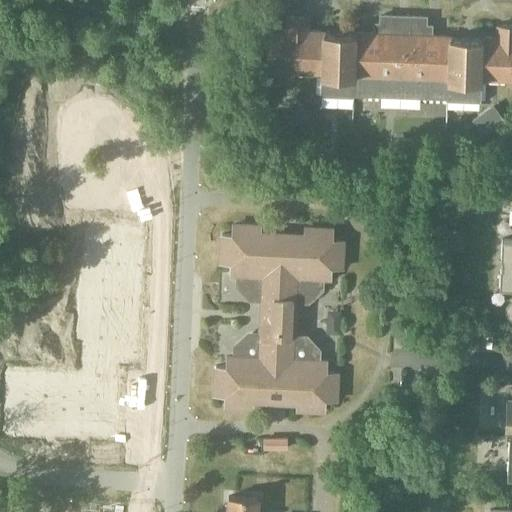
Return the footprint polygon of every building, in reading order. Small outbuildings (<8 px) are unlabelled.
[(354,33),(335,33),(333,94),(353,95),(353,93),(400,95),(403,15),(380,14),(380,22),(374,22),(374,32),(354,31),(354,33)] [(447,98),(467,98),(469,37),(451,36),(451,34),(430,33),(431,24),(425,24),(425,15),(403,15),(400,95),(447,96),(447,98)] [(321,94),(333,94),(335,33),(324,32),(324,30),(308,30),(308,16),(286,16),(285,29),(267,28),(266,70),(322,71),(321,94)] [(480,37),(469,37),(467,98),(479,99),(480,76),(511,77),(511,22),(497,22),(497,35),(481,35),(480,37)] [(295,98),(278,108),(290,127),(306,117),(295,98)] [(489,107),(472,120),(484,136),(501,123),(489,107)] [(396,142),(396,161),(416,161),(416,142),(396,142)] [(272,195),(296,196),(297,187),(273,185),(272,195)] [(7,371),(4,431),(43,433),(43,436),(81,437),(81,435),(115,437),(118,360),(139,361),(141,303),(144,303),(146,264),(143,264),(144,225),(85,222),(83,261),(81,261),(80,300),(81,300),(79,339),(83,339),(82,373),(46,371),(45,373),(7,371)] [(263,310),(263,315),(295,317),(296,297),(307,298),(319,287),(320,276),(331,277),(332,267),(342,268),(343,238),(333,238),(334,228),(304,227),(304,236),(295,236),(295,233),(270,232),(270,235),(261,234),(261,225),(232,223),(232,233),(222,232),(220,262),(230,262),(230,272),(241,273),(241,283),(251,295),(262,295),(261,310),(263,310)] [(511,238),(499,238),(497,287),(511,287),(511,301),(509,302),(506,307),(506,312),(509,317),(511,318),(511,238)] [(294,337),(295,317),(263,315),(263,321),(261,321),(260,335),(250,335),(238,346),(237,356),(226,355),(225,365),(215,365),(214,394),(224,395),(223,404),(253,406),(253,396),(262,396),(262,399),(287,400),(287,398),(296,398),(296,408),(325,409),(326,400),(335,400),(337,370),(327,370),(327,360),(316,360),(317,349),(306,337),(294,337)] [(499,391),(499,397),(502,401),(507,403),(506,436),(509,436),(509,438),(508,478),(511,477),(511,385),(508,385),(502,387),(499,391)] [(285,446),(285,437),(261,437),(261,447),(285,446)] [(228,495),(227,511),(257,511),(258,496),(245,496),(245,494),(241,494),(241,495),(228,495)]
